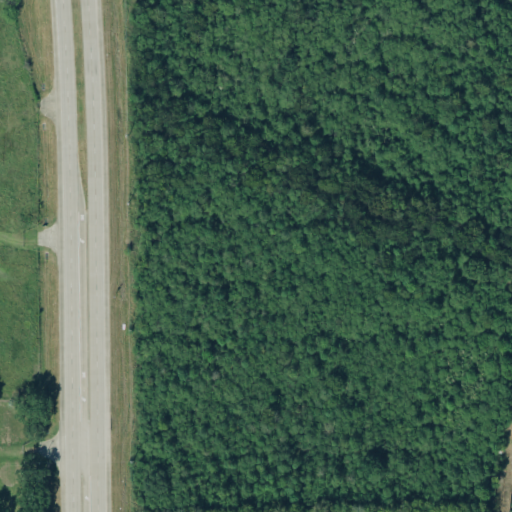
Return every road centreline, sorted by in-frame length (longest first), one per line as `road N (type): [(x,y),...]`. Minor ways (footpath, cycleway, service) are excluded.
road 1 (primary): [(91,433),(83,0)]
road 2 (primary): [(67,207),(69,434)]
road 3 (primary): [(59,0),(67,207)]
